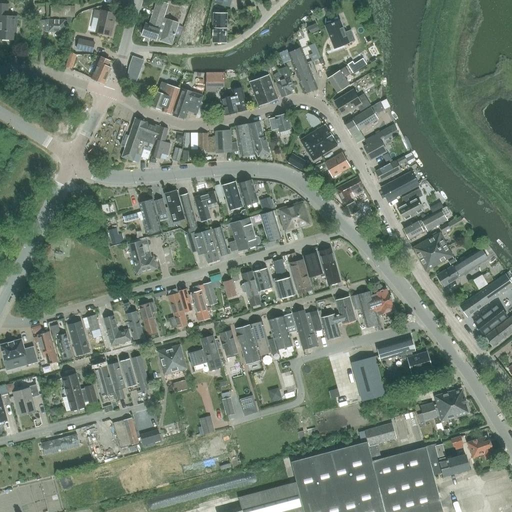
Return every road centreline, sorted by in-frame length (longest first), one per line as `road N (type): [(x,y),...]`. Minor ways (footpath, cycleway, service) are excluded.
road 1 (residential): [(511,392),(423,280),(318,103),(294,100),(198,125),(110,93)]
road 2 (residential): [(0,323),(33,323),(348,228)]
road 3 (tertiary): [(348,228),(297,180),(269,169),(111,177),(73,165)]
road 4 (residential): [(244,417),(303,400),(292,362),(428,322)]
road 5 (unclassified): [(126,46),(225,47),(286,0)]
road 6 (unclassified): [(0,315),(73,165)]
road 7 (residential): [(0,443),(149,405)]
road 8 (tertiary): [(511,443),(428,322)]
road 9 (tertiary): [(428,322),(348,228)]
